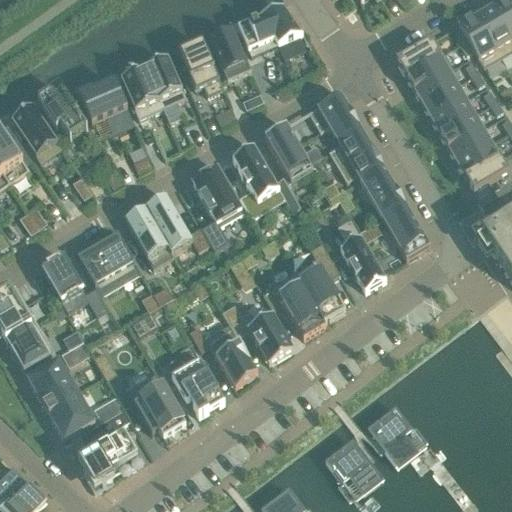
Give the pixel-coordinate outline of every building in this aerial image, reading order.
[(511,8),(508,2),(492,11),(511,46),(511,8)] [(511,46),(492,11),(475,21),(500,64),(511,57),(511,46)] [(278,51),(303,40),(283,12),(268,19),(247,28),(250,35),(241,39),(251,62),(278,50),(278,51)] [(500,64),(475,21),(458,31),(461,36),(467,47),(473,57),(478,66),(479,66),(483,74),(500,64)] [(251,79),(232,35),(223,39),(208,46),(223,80),(230,77),(234,87),(251,79)] [(467,47),(461,36),(454,40),(460,51),(467,47)] [(396,67),(405,83),(444,60),(435,44),(396,67)] [(473,57),(467,47),(460,51),(466,61),(473,57)] [(224,96),(203,48),(179,59),(191,85),(190,86),(191,89),(192,88),(196,96),(204,93),(208,103),(224,96)] [(414,97),(449,77),(453,75),(444,60),(405,83),(414,97)] [(168,64),(144,74),(162,115),(186,105),(168,64)] [(478,78),(471,68),(465,73),(471,83),(478,78)] [(162,115),(144,74),(121,85),(139,126),(162,115)] [(422,112),(457,91),(449,77),(414,97),(422,112)] [(485,88),(478,78),(471,83),(478,93),(485,88)] [(133,129),(115,87),(112,88),(80,103),(92,131),(106,125),(112,138),(133,129)] [(431,126),(466,106),(457,91),(422,112),(431,126)] [(511,99),(511,94),(510,91),(500,98),(504,104),(511,99)] [(68,107),(60,94),(38,109),(56,136),(61,133),(70,146),(71,146),(71,145),(77,140),(85,135),(86,136),(87,135),(68,107)] [(496,107),(490,97),(483,101),(490,111),(496,107)] [(250,103),(254,112),(264,107),(260,99),(250,103)] [(341,100),(308,119),(320,139),(328,134),(339,152),(363,138),(341,100)] [(439,141),(474,120),(466,106),(431,126),(439,141)] [(503,117),(496,107),(490,111),(496,121),(503,117)] [(40,169),(62,155),(33,112),(30,114),(11,127),(40,169)] [(235,122),(231,113),(215,120),(220,131),(235,122)] [(447,155),(483,135),(474,120),(439,141),(447,155)] [(511,136),(511,130),(508,125),(502,129),(508,139),(511,136)] [(31,167),(8,132),(1,136),(0,134),(0,177),(9,191),(29,177),(25,171),(31,167)] [(312,176),(286,132),(265,145),(287,182),(275,189),(279,196),(293,219),(300,215),(287,191),(312,176)] [(456,170),(491,149),(483,135),(447,155),(456,170)] [(339,152),(329,158),(346,189),(357,182),(358,184),(359,187),(383,173),(375,159),(363,138),(339,152)] [(500,164),(491,149),(456,170),(464,184),(500,164)] [(254,153),(232,166),(242,182),(241,182),(247,193),(248,193),(251,198),(239,205),(252,226),(285,207),(279,196),(254,153)] [(133,168),(137,177),(152,171),(148,162),(133,168)] [(501,166),(500,164),(464,184),(473,199),(488,191),(509,179),(501,166)] [(383,173),(359,187),(382,225),(406,211),(392,188),(389,182),(385,175),(383,173)] [(244,219),(217,174),(210,178),(209,177),(199,183),(200,184),(192,188),(200,202),(199,202),(210,221),(211,220),(215,227),(201,235),(210,251),(214,258),(229,249),(220,233),(244,219)] [(0,197),(9,191),(0,177),(0,197)] [(113,177),(105,183),(113,194),(121,189),(113,177)] [(333,188),(323,194),(329,204),(339,198),(333,188)] [(84,206),(92,200),(85,190),(77,196),(84,206)] [(348,202),(344,195),(339,198),(329,204),(333,211),(340,206),(348,202)] [(188,240),(180,226),(180,225),(179,225),(176,220),(177,220),(177,219),(176,220),(175,218),(176,218),(176,217),(175,218),(174,217),(175,216),(174,215),(174,216),(173,214),(173,213),(172,213),(166,202),(145,215),(171,260),(192,247),(198,258),(210,251),(201,235),(200,234),(188,240)] [(406,211),(382,225),(406,267),(430,253),(406,211)] [(36,213),(28,218),(39,235),(47,229),(36,213)] [(171,260),(145,215),(125,226),(127,230),(126,230),(126,231),(127,231),(130,236),(129,236),(130,237),(131,237),(130,238),(131,239),(132,238),(133,240),(132,241),(132,242),(133,241),(153,275),(173,263),(171,260)] [(39,235),(28,218),(19,224),(31,241),(39,235)] [(315,222),(307,226),(313,236),(321,232),(315,222)] [(511,223),(510,225),(482,243),(491,256),(511,288),(511,223)] [(386,286),(350,225),(337,233),(348,251),(340,256),(349,271),(348,271),(355,284),(356,283),(365,298),(386,286)] [(0,238),(0,255),(9,250),(1,238),(0,238)] [(118,240),(77,263),(96,295),(101,304),(104,303),(102,300),(138,279),(139,282),(141,280),(118,240)] [(330,288),(340,282),(322,250),(310,257),(315,265),(293,278),(325,332),(324,330),(345,317),(339,306),(340,305),(330,288)] [(86,301),(63,263),(42,275),(68,320),(88,308),(97,324),(109,317),(101,304),(96,295),(86,301)] [(325,332),(293,278),(295,282),(263,301),(273,318),(283,312),(292,328),(293,328),(303,345),(325,332)] [(15,291),(9,294),(10,294),(0,300),(0,336),(2,340),(5,346),(36,328),(15,291)] [(171,305),(163,291),(152,298),(160,312),(171,305)] [(241,323),(234,311),(222,318),(230,331),(237,344),(249,338),(254,346),(253,346),(258,356),(259,355),(264,363),(269,371),(294,356),(270,316),(255,325),(251,317),(241,323)] [(158,332),(150,319),(132,330),(139,343),(158,332)] [(54,359),(36,328),(5,346),(23,378),(54,359)] [(258,379),(237,344),(230,331),(206,345),(199,333),(189,338),(201,358),(210,353),(215,362),(214,362),(214,363),(215,363),(219,369),(230,388),(235,396),(258,379)] [(69,355),(83,347),(77,337),(63,345),(69,355)] [(83,348),(74,353),(81,366),(90,360),(83,348)] [(200,367),(191,351),(180,357),(189,373),(172,383),(186,409),(189,407),(199,424),(224,409),(200,367)] [(104,358),(94,364),(106,386),(117,380),(104,358)] [(43,411),(46,416),(77,397),(59,366),(27,385),(42,409),(42,410),(43,412),(43,411)] [(186,431),(156,380),(127,398),(152,441),(159,436),(163,444),(186,431)] [(95,428),(77,397),(46,416),(48,420),(49,422),(64,447),(95,428)] [(106,409),(114,421),(123,416),(116,404),(106,409)] [(395,414),(369,434),(377,443),(386,456),(384,458),(395,472),(397,470),(400,473),(418,459),(416,456),(423,450),(411,435),(395,414)] [(97,459),(78,471),(87,486),(94,499),(115,487),(111,480),(118,475),(127,470),(138,464),(137,463),(124,441),(113,448),(108,440),(130,427),(124,417),(80,442),(82,446),(87,455),(101,447),(106,454),(97,459)] [(82,446),(68,454),(74,463),(75,462),(87,455),(82,446)] [(351,448),(325,467),(334,479),(341,489),(353,504),(360,499),(362,502),(381,488),(379,485),(381,483),(370,469),(368,470),(358,458),(352,449),(351,448)] [(0,511),(41,511),(47,507),(12,473),(0,485),(0,511)] [(301,511),(289,495),(266,511),(301,511)]
